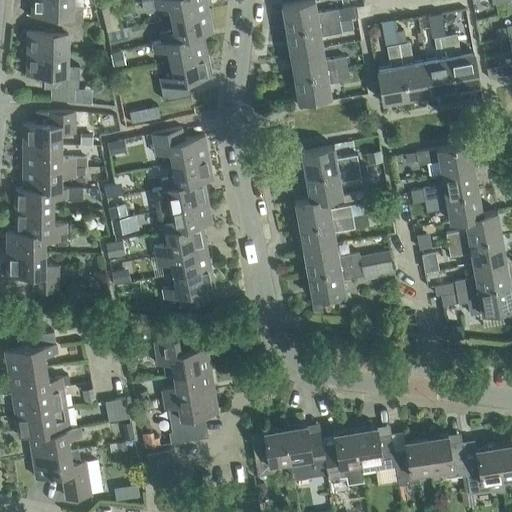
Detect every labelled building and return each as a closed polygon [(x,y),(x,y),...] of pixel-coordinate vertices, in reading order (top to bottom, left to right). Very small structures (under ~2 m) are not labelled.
[(71,5),(71,0),(31,0),(32,13),(56,14),(56,22),(82,22),(82,5),(71,5)] [(155,7),(153,0),(140,0),(143,9),(155,7)] [(207,9),(205,0),(153,0),(155,7),(169,4),(171,16),(207,9)] [(339,19),(337,8),(316,11),(314,0),(302,0),(281,4),(285,28),(339,19)] [(212,31),(207,9),(171,16),(174,29),(159,31),(161,40),(202,32),(202,33),(212,31)] [(351,18),(339,20),(341,30),(353,28),(351,18)] [(322,46),(320,34),(341,30),(339,20),(339,19),(285,28),(289,52),(322,46)] [(81,38),(82,22),(56,22),(56,30),(27,29),(27,51),(66,51),(67,38),(81,38)] [(376,37),(380,34),(380,27),(374,25),(369,29),(370,35),(376,37)] [(403,29),(395,31),(397,43),(405,41),(403,29)] [(115,30),(107,31),(110,44),(117,43),(115,30)] [(206,53),(202,33),(202,32),(161,40),(153,42),(152,42),(153,51),(167,48),(170,60),(206,53)] [(456,32),(445,34),(454,88),(479,83),(473,50),(460,53),(456,32)] [(454,88),(445,34),(433,36),(437,57),(425,59),(431,92),(454,88)] [(431,92),(425,59),(413,61),(409,41),(405,41),(397,43),(407,96),(431,92)] [(407,96),(397,43),(386,45),(390,65),(377,67),(383,101),(407,96)] [(347,66),(345,55),(324,58),(322,46),(289,52),(293,76),(347,66)] [(26,72),(51,73),(51,87),(53,87),(53,97),(75,97),(75,87),(78,87),(78,64),(66,64),(66,51),(27,51),(26,72),(21,72),(26,72)] [(114,66),(123,65),(121,52),(111,54),(113,60),(114,66)] [(210,75),(206,53),(170,60),(172,73),(158,76),(160,85),(210,75)] [(328,81),(349,78),(347,66),(293,76),(297,100),(331,94),(328,81)] [(157,104),(147,106),(149,118),(159,116),(157,104)] [(74,110),(48,110),(35,110),(35,111),(37,111),(37,121),(23,121),(23,143),(60,143),(60,131),(74,131),(74,110)] [(169,149),(172,162),(208,155),(204,133),(184,137),(181,126),(151,131),(155,152),(169,149)] [(93,135),(81,135),(81,144),(93,144),(93,135)] [(118,139),(108,141),(110,155),(121,154),(118,139)] [(473,165),(469,141),(415,150),(417,159),(417,163),(438,159),(440,171),(473,165)] [(60,156),(60,143),(23,143),(23,165),(74,165),(74,156),(60,156)] [(358,165),(356,154),(335,157),(333,144),(300,150),(304,175),(358,165)] [(369,163),(382,161),(382,156),(380,150),(367,152),(369,163)] [(212,177),(208,155),(172,162),(174,174),(160,177),(162,186),(202,179),(203,179),(212,177)] [(86,156),(74,156),(74,165),(86,165),(86,156)] [(60,174),(74,174),(74,165),(23,165),(23,186),(23,187),(60,187),(60,186),(60,174)] [(85,174),(85,165),(74,166),(74,174),(85,174)] [(340,180),(360,177),(358,165),(304,175),(309,198),(309,199),(327,195),(327,196),(342,193),(340,180)] [(477,189),(473,165),(440,171),(442,183),(411,189),(413,201),(424,199),(477,189)] [(162,186),(152,188),(154,197),(156,209),(207,199),(203,179),(202,179),(162,186)] [(104,183),(107,197),(116,195),(113,181),(104,183)] [(52,195),(66,195),(66,186),(60,186),(60,187),(23,187),(23,186),(15,186),(15,208),(52,208),(52,195)] [(81,186),(66,186),(66,195),(66,198),(81,198),(81,186)] [(482,212),(477,189),(424,199),(426,210),(446,206),(449,219),(463,217),(463,215),(482,212)] [(352,215),(350,204),(329,207),(327,196),(327,195),(309,199),(309,198),(294,200),(298,225),(352,215)] [(207,199),(156,209),(160,231),(165,230),(165,229),(201,223),(211,221),(207,199)] [(127,215),(124,201),(109,204),(111,218),(119,216),(127,215)] [(367,201),(350,204),(352,215),(367,212),(369,212),(367,201)] [(52,221),(52,208),(15,208),(15,229),(15,230),(66,230),(66,221),(52,221)] [(501,234),(496,209),(482,212),(463,215),(463,217),(465,228),(445,232),(447,243),(501,234)] [(369,224),(367,212),(352,215),(354,227),(369,224)] [(127,215),(119,216),(122,233),(130,231),(129,225),(127,215)] [(335,243),(333,230),(354,227),(352,215),(298,225),(302,248),(335,243)] [(82,222),(70,222),(70,230),(82,230),(82,222)] [(205,244),(201,223),(165,229),(165,230),(167,242),(153,245),(155,254),(205,244)] [(44,239),(58,239),(58,244),(66,244),(66,230),(15,230),(15,229),(7,229),(7,251),(44,251),(44,239)] [(431,246),(429,232),(418,234),(417,234),(419,248),(420,248),(431,246)] [(505,257),(501,234),(447,243),(449,255),(470,251),(472,263),(505,257)] [(122,239),(107,242),(109,255),(125,252),(122,239)] [(360,263),(359,254),(358,251),(337,255),(335,243),(302,248),(306,272),(360,263)] [(209,265),(205,244),(155,254),(157,262),(171,260),(173,272),(209,265)] [(390,257),(388,249),(359,254),(360,263),(390,257)] [(58,288),(58,264),(44,264),(44,251),(7,251),(7,274),(33,274),(33,288),(58,288)] [(392,269),(390,257),(360,263),(362,274),(392,269)] [(509,281),(505,257),(472,263),(474,275),(453,279),(454,281),(455,290),(509,281)] [(342,278),(362,274),(360,263),(306,272),(311,297),(320,295),(344,291),(342,278)] [(214,287),(209,265),(173,272),(175,284),(161,287),(163,296),(178,294),(180,306),(208,300),(205,289),(214,287)] [(111,271),(114,285),(127,282),(124,268),(111,271)] [(435,284),(437,294),(441,293),(455,290),(454,281),(435,284)] [(511,305),(511,296),(509,281),(455,290),(457,300),(458,302),(478,298),(480,311),(511,305)] [(457,300),(455,290),(441,293),(443,303),(457,300)] [(320,295),(311,297),(314,313),(323,311),(320,295)] [(459,338),(460,325),(449,324),(448,337),(459,338)] [(43,353),(57,350),(53,329),(29,334),(31,345),(5,349),(8,371),(45,365),(43,353)] [(206,345),(179,350),(177,336),(153,340),(157,363),(163,362),(165,375),(173,373),(210,367),(206,345)] [(47,377),(45,365),(8,371),(12,392),(62,384),(61,375),(47,377)] [(213,388),(210,367),(173,373),(175,385),(161,388),(163,397),(213,388)] [(66,405),(64,393),(62,384),(12,392),(15,414),(66,405)] [(92,388),(83,389),(85,402),(95,400),(92,388)] [(200,413),(217,410),(213,388),(163,397),(164,405),(169,405),(173,429),(168,430),(170,441),(204,435),(200,413)] [(147,389),(135,392),(135,394),(136,401),(149,399),(147,389)] [(130,415),(126,395),(105,400),(109,420),(130,415)] [(69,426),(68,418),(66,405),(15,414),(19,436),(29,434),(29,433),(69,426)] [(133,437),(130,420),(122,422),(125,439),(133,437)] [(321,443),(322,443),(320,430),(308,432),(306,423),(284,427),(289,458),(290,458),(293,477),(308,475),(306,466),(325,463),(321,443)] [(79,425),(69,426),(29,433),(29,434),(32,455),(68,449),(68,448),(66,436),(81,434),(79,425)] [(376,425),(354,429),(359,460),(360,460),(373,458),(374,468),(395,465),(392,450),(393,450),(390,432),(378,434),(376,425)] [(289,458),(284,427),(262,430),(264,439),(252,441),(257,474),(278,470),(276,461),(289,458)] [(359,460),(354,429),(332,432),(334,441),(322,443),(321,443),(325,463),(327,476),(346,473),(347,483),(364,480),(360,460),(359,460)] [(142,434),(145,447),(155,446),(152,432),(142,434)] [(447,433),(425,436),(430,468),(443,466),(445,476),(461,474),(466,473),(463,459),(464,459),(461,440),(449,442),(447,433)] [(430,468),(425,436),(403,440),(404,449),(393,450),(392,450),(395,465),(398,483),(419,480),(417,470),(430,468)] [(118,450),(126,449),(124,439),(116,441),(118,450)] [(511,441),(496,444),(501,476),(502,476),(511,474),(511,441)] [(501,476),(496,444),(474,448),(475,457),(464,459),(463,459),(466,473),(468,492),(470,492),(490,488),(504,491),(502,476),(501,476)] [(77,446),(68,448),(68,449),(32,455),(36,477),(61,472),(65,496),(90,492),(85,459),(79,460),(77,446)] [(146,452),(149,464),(172,459),(170,448),(146,452)] [(174,471),(172,459),(149,464),(151,476),(174,471)] [(177,483),(174,471),(151,476),(153,488),(177,483)] [(266,494),(264,481),(254,483),(256,496),(266,494)] [(140,483),(128,485),(130,497),(142,495),(140,483)]
